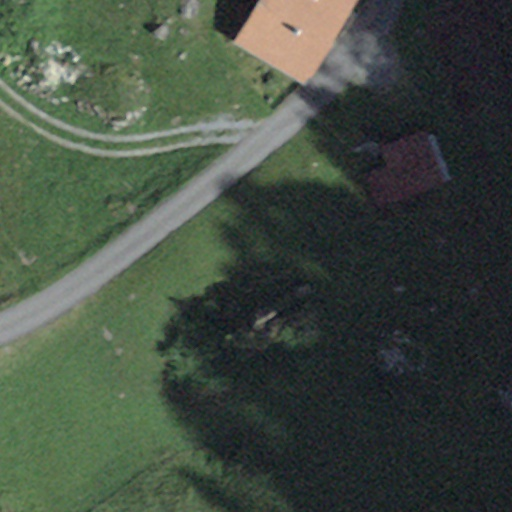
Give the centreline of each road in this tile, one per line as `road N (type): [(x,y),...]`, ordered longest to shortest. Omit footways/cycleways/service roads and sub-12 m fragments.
road 1 (unclassified): [(0,326),(72,287),(305,106),(387,0)]
road 2 (track): [(0,89),(74,141),(122,149),(213,131),(274,132)]
